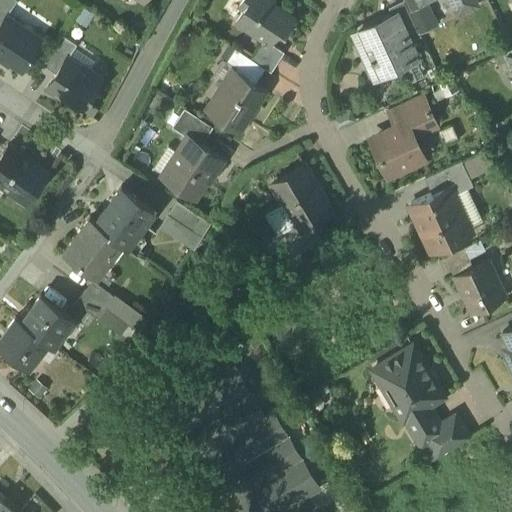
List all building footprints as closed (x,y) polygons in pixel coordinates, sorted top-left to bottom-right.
[(16,0),(0,0),(0,4),(9,11),(16,0)] [(272,0),(242,0),(241,3),(246,7),(237,20),(265,38),(269,40),(278,26),(284,30),(293,16),(271,2),(272,0)] [(420,3),(418,0),(404,0),(406,3),(413,18),(431,10),(427,0),(420,3)] [(406,3),(391,11),(393,16),(395,15),(406,39),(420,32),(413,18),(406,3)] [(9,11),(0,4),(0,24),(7,15),(9,11)] [(43,39),(7,15),(0,24),(0,55),(8,61),(7,63),(8,64),(11,60),(23,69),(43,39)] [(393,16),(358,32),(378,74),(414,57),(406,39),(395,15),(393,16)] [(63,34),(43,64),(56,72),(67,56),(68,57),(77,43),(63,34)] [(265,38),(251,58),(265,68),(271,71),(285,51),(269,40),(265,38)] [(251,58),(235,47),(226,60),(235,66),(233,69),(255,83),(265,68),(251,58)] [(68,57),(67,56),(56,72),(47,86),(81,109),(101,79),(68,57)] [(233,69),(208,108),(240,129),(264,90),(255,83),(233,69)] [(437,125),(424,97),(408,104),(415,119),(409,122),(415,136),(437,125)] [(213,126),(185,107),(173,126),(184,134),(189,127),(205,138),(213,126)] [(409,122),(372,140),(387,172),(424,155),(415,136),(409,122)] [(224,158),(190,136),(180,152),(183,154),(168,176),(165,174),(164,176),(193,195),(205,178),(209,181),(224,158)] [(9,144),(0,156),(0,182),(27,201),(48,171),(9,144)] [(462,159),(426,176),(433,192),(449,185),(453,194),(474,185),(462,159)] [(305,164),(273,184),(295,223),(299,229),(311,222),(332,209),(305,164)] [(155,208),(122,184),(96,220),(118,237),(128,244),(129,244),(124,240),(133,229),(137,232),(155,208)] [(433,192),(411,203),(418,218),(421,216),(434,245),(432,246),(432,248),(470,230),(453,194),(449,185),(433,192)] [(203,216),(177,199),(168,212),(194,229),(203,216)] [(96,220),(90,216),(64,251),(97,275),(113,253),(109,250),(118,237),(96,220)] [(295,223),(259,244),(290,259),(328,236),(327,235),(321,239),(311,222),(299,229),(295,223)] [(465,246),(440,258),(446,271),(471,259),(465,246)] [(489,258),(454,275),(471,312),(506,295),(489,258)] [(115,294),(93,279),(85,289),(107,305),(115,294)] [(107,305),(85,289),(77,301),(120,333),(128,322),(107,305)] [(42,293),(22,320),(44,337),(54,344),(65,329),(61,326),(69,315),(73,318),(74,317),(42,293)] [(148,319),(115,294),(107,305),(128,322),(141,331),(148,319)] [(22,320),(16,316),(0,338),(0,344),(29,366),(38,353),(34,350),(44,337),(22,320)] [(511,327),(503,331),(511,350),(511,327)] [(444,395),(413,344),(375,366),(385,383),(389,381),(400,399),(394,402),(404,419),(407,417),(412,426),(411,427),(422,445),(430,441),(445,431),(441,424),(434,413),(431,414),(426,406),(444,395)] [(234,364),(173,401),(197,442),(202,440),(236,496),(233,498),(241,511),(276,511),(319,487),(272,409),(264,414),(234,364)] [(456,414),(441,424),(445,431),(430,441),(438,454),(469,436),(456,414)] [(24,511),(0,490),(0,511),(24,511)]
